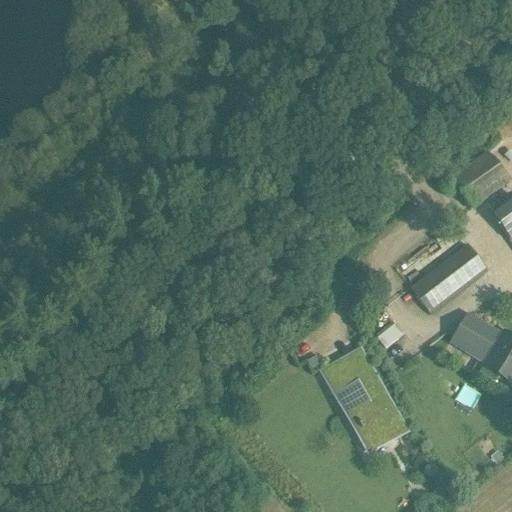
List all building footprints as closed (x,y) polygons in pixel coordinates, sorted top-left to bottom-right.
[(474,208),(510,183),(487,154),(452,179),(474,208)] [(510,244),(511,243),(511,244),(511,203),(492,217),(510,244)] [(486,272),(466,246),(407,291),(427,317),(486,272)] [(490,372),(484,381),(501,391),(506,382),(511,385),(511,343),(502,338),(497,346),(491,343),(494,337),(467,320),(452,346),(479,362),(487,348),(494,352),(483,369),(490,372)] [(375,444),(378,448),(400,435),(363,370),(341,382),(334,369),(320,377),(352,433),(354,431),(357,436),(358,435),(367,449),(375,444)]
